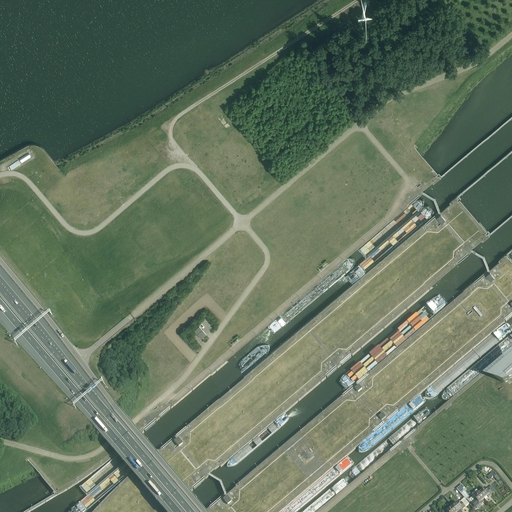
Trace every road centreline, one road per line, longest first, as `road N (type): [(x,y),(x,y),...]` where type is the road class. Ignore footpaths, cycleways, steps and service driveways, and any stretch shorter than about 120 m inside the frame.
road 1 (unclassified): [(0,440),(82,459),(181,381),(268,259),(242,223)]
road 2 (unclassified): [(242,223),(389,98),(474,63),(511,35)]
road 3 (motorway): [(189,511),(0,288)]
road 4 (motorway): [(0,304),(176,511)]
road 5 (unclassified): [(80,360),(242,223)]
road 6 (unclassified): [(203,511),(80,360)]
road 7 (unclassified): [(80,360),(0,261)]
